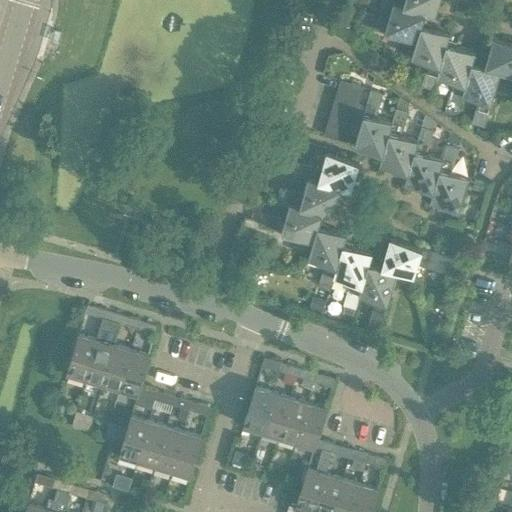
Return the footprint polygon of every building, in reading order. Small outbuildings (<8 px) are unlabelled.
[(425,11),(435,14),(439,0),(387,0),(393,2),(425,11)] [(425,11),(393,2),(388,18),(365,12),(361,24),(415,39),(420,24),(421,24),(425,11)] [(446,43),(450,32),(421,24),(420,24),(415,39),(410,58),(426,62),(420,86),(432,89),(446,43)] [(511,41),(493,36),(485,65),(500,69),(499,70),(511,73),(511,41)] [(446,43),(432,89),(436,76),(452,80),(445,104),(457,108),(471,61),(474,51),(446,43)] [(461,94),(477,99),(470,122),(483,126),(499,70),(500,69),(485,65),(471,61),(457,108),(461,94)] [(337,90),(360,96),(363,86),(340,79),(337,90)] [(354,145),(382,153),(396,107),(392,119),(376,115),(383,92),(371,89),(366,104),(358,102),(357,107),(354,118),(351,129),(349,133),(357,135),(354,145)] [(360,96),(337,90),(334,101),(357,107),(358,102),(360,96)] [(357,107),(334,101),(331,111),(354,118),(357,107)] [(382,153),(379,163),(407,172),(408,172),(421,126),(417,138),(401,133),(408,111),(396,107),(382,153)] [(354,118),(331,111),(328,122),(351,129),(354,118)] [(351,129),(328,122),(324,134),(347,140),(349,133),(351,129)] [(408,172),(407,172),(404,182),(432,190),(433,191),(447,144),(446,143),(442,157),(426,152),(433,129),(421,126),(408,172)] [(433,191),(432,190),(430,200),(459,209),(468,176),(451,171),(458,147),(447,144),(433,191)] [(341,187),(350,190),(358,161),(326,151),(321,168),(298,161),(294,173),(341,187)] [(322,212),(332,215),(341,187),(294,173),(307,177),(302,193),(279,186),(276,198),(322,212)] [(318,225),(322,212),(276,198),(275,198),(289,202),(284,218),(261,212),(257,224),(312,240),(317,225),(318,225)] [(312,240),(306,258),(324,263),(317,285),(328,289),(342,244),(346,233),(318,225),(317,225),(312,240)] [(381,266),(396,271),(396,272),(413,277),(418,262),(451,272),(456,257),(445,254),(432,250),(390,237),(381,266)] [(342,244),(328,289),(329,289),(333,276),(349,281),(342,304),(353,308),(367,262),(368,262),(370,252),(342,244)] [(367,262),(353,308),(354,308),(358,294),(375,299),(368,322),(380,325),(396,272),(396,271),(381,266),(368,262),(367,262)] [(102,317),(105,308),(87,303),(85,312),(102,317)] [(105,308),(102,317),(103,318),(97,337),(85,377),(103,382),(114,342),(119,322),(122,313),(105,308)] [(137,328),(139,319),(122,313),(119,322),(137,328)] [(139,319),(137,328),(154,333),(157,324),(139,319)] [(67,372),(85,377),(97,337),(79,331),(67,372)] [(120,387),(132,347),(114,342),(103,382),(120,387)] [(132,347),(120,387),(138,393),(140,385),(150,352),(132,347)] [(279,370),(281,361),(264,356),(261,365),(279,370)] [(281,361),(279,370),(296,375),(299,366),(281,361)] [(299,366),(296,375),(313,380),(316,371),(299,366)] [(316,371),(313,380),(331,386),(334,377),(316,371)] [(262,431),(274,390),(255,384),(243,425),(262,431)] [(155,399),(157,390),(140,385),(138,393),(138,394),(155,399)] [(157,390),(155,399),(172,404),(175,395),(157,390)] [(274,390),(262,431),(279,436),(291,395),(274,390)] [(175,395),(172,404),(189,409),(192,400),(175,395)] [(291,395),(279,436),(296,440),(308,400),(291,395)] [(192,400),(189,409),(207,414),(209,405),(192,400)] [(308,400),(296,440),(315,446),(317,438),(327,405),(308,400)] [(137,459),(149,418),(131,413),(119,454),(137,459)] [(149,418),(137,459),(154,464),(166,423),(149,418)] [(166,423),(154,464),(172,469),(183,428),(166,423)] [(183,428),(172,469),(190,474),(202,434),(183,428)] [(314,511),(326,471),(331,452),(332,452),(334,443),(317,438),(315,446),(322,449),(316,468),(307,465),(295,505),(314,511)] [(334,443),(332,452),(349,457),(352,448),(334,443)] [(352,448),(349,457),(353,458),(351,466),(364,469),(366,462),(369,453),(352,448)] [(369,453),(366,462),(383,467),(386,458),(369,453)] [(326,471),(314,511),(317,511),(332,511),(344,476),(326,471)] [(52,487),(54,478),(37,473),(34,481),(52,487)] [(344,476),(332,511),(351,511),(361,481),(344,476)] [(47,507),(45,511),(63,511),(69,492),(72,483),(54,478),(52,487),(57,488),(53,500),(50,499),(48,507),(47,507)] [(361,481),(351,511),(371,511),(379,487),(361,481)] [(87,497),(89,488),(72,483),(69,492),(87,497)] [(89,488),(87,497),(104,502),(107,493),(89,488)] [(45,511),(47,507),(29,502),(25,511),(45,511)]
